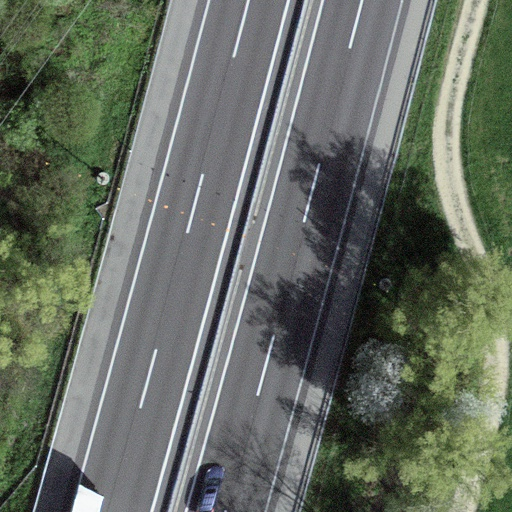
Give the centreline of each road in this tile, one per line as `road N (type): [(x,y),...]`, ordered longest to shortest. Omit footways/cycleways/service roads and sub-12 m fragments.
road 1 (motorway): [(248,0),(111,511)]
road 2 (motorway): [(225,511),(361,0)]
road 3 (track): [(476,0),(448,153),(484,285),(494,383),(460,511)]
